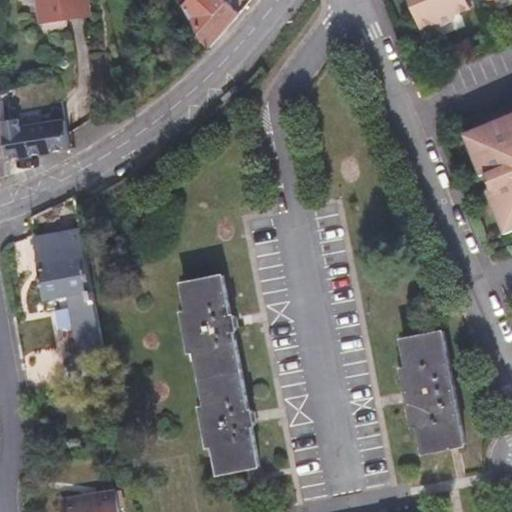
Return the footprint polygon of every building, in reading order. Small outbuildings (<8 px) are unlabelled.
[(44,0),(48,20),(94,11),(92,0),(44,0)] [(228,0),(190,0),(186,5),(211,46),(213,49),(243,13),(228,0)] [(461,0),(401,0),(414,29),(428,24),(433,27),(449,21),(450,15),(465,9),(461,0)] [(0,172),(14,170),(12,158),(8,120),(4,87),(1,59),(0,59),(0,172)] [(438,76),(419,84),(424,97),(444,89),(438,76)] [(8,120),(12,158),(71,149),(67,122),(23,128),(22,119),(8,120)] [(511,214),(511,120),(479,135),(489,157),(483,159),(502,203),(506,201),(511,214)] [(143,261),(163,258),(158,238),(139,241),(143,261)] [(86,353),(108,348),(90,257),(43,267),(48,300),(64,298),(71,339),(83,337),(86,353)] [(233,316),(225,276),(185,284),(191,312),(185,313),(193,351),(198,350),(208,406),(203,407),(211,447),(216,446),(221,474),(261,467),(253,425),(258,424),(255,411),(251,412),(236,331),(240,330),(237,315),(233,316)] [(452,361),(447,332),(406,339),(411,368),(405,369),(415,425),(422,425),(426,452),(468,444),(452,361)] [(86,503),(85,499),(65,502),(67,511),(123,511),(120,492),(99,496),(100,500),(86,503)]
